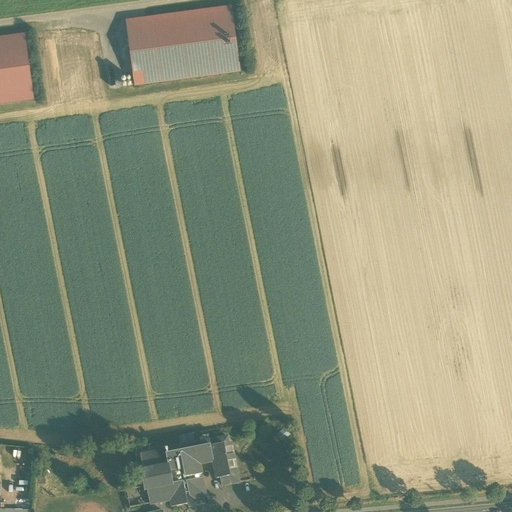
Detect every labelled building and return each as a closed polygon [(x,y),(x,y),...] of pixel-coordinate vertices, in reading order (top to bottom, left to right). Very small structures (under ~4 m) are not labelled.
[(130,51),(135,86),(240,72),(232,7),(133,20),(137,50),(130,51)] [(126,21),(130,51),(137,50),(133,20),(126,21)] [(0,37),(0,104),(34,100),(25,34),(0,37)] [(213,440),(214,445),(223,444),(229,476),(237,475),(231,442),(228,442),(227,437),(213,440)] [(180,447),(181,452),(214,445),(213,440),(180,447)] [(220,478),(229,476),(223,444),(214,445),(217,463),(215,464),(215,466),(214,466),(217,479),(220,478)] [(217,463),(214,445),(181,452),(186,477),(202,474),(201,468),(200,468),(200,465),(213,462),(214,466),(215,466),(215,464),(217,463)] [(206,496),(202,474),(186,477),(181,452),(180,447),(140,454),(143,469),(141,470),(145,491),(148,490),(150,505),(170,501),(171,507),(187,504),(185,493),(189,492),(189,494),(195,499),(206,497),(206,496)] [(220,478),(222,486),(239,482),(237,475),(229,476),(220,478)]
